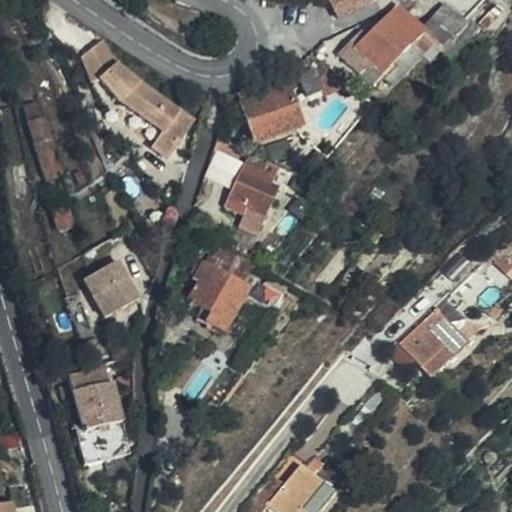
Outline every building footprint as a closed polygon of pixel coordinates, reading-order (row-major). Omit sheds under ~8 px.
[(367,0),(330,0),(339,19),(368,2),(367,0)] [(452,42),(467,26),(464,22),(484,0),(438,0),(445,6),(422,32),(398,10),(368,38),(362,33),(338,58),(369,90),(383,78),(392,86),(421,57),(429,63),(442,52),(439,49),(448,40),(452,42)] [(121,105),(140,118),(163,133),(155,144),(151,150),(167,159),(178,143),(193,121),(142,85),(119,67),(115,62),(103,44),(81,60),(91,85),(100,83),(103,86),(113,99),(121,105)] [(346,80),(333,72),(316,80),(312,74),(299,80),(308,99),(346,80)] [(282,78),(235,95),(240,107),(287,91),(282,78)] [(300,128),(287,91),(240,107),(241,109),(228,114),(233,127),(246,124),(254,144),(300,128)] [(35,146),(50,142),(48,136),(37,106),(24,110),(35,146)] [(163,133),(140,118),(132,129),(155,144),(163,133)] [(37,158),(54,153),(50,142),(35,146),(34,147),(37,158)] [(61,178),(54,153),(37,158),(45,183),(61,178)] [(241,174),(237,183),(244,186),(240,195),(236,203),(246,209),(264,217),(278,188),(272,185),(274,179),(245,166),(241,174)] [(244,186),(237,183),(233,191),(240,195),(244,186)] [(72,231),(67,209),(52,212),(58,234),(72,231)] [(261,241),(268,230),(259,226),(251,235),(261,241)] [(203,250),(202,247),(202,246),(200,244),(197,242),(194,241),(190,242),(188,244),(188,246),(187,248),(187,249),(188,252),(189,254),(189,255),(190,256),(192,257),(194,258),(196,258),(198,257),(201,254),(202,252),(203,250)] [(224,251),(218,248),(213,256),(210,256),(207,262),(214,267),(224,251)] [(214,267),(207,262),(204,266),(203,266),(198,274),(194,282),(200,286),(189,304),(202,313),(211,317),(205,325),(223,335),(248,292),(243,287),(254,269),(255,267),(247,263),(224,251),(214,267)] [(127,284),(117,266),(84,286),(104,321),(138,302),(127,284)] [(286,290),(271,282),(264,287),(281,297),(286,290)] [(400,345),(423,370),(431,379),(469,344),(439,311),(400,345)] [(198,321),(205,325),(211,317),(202,313),(198,321)] [(232,369),(245,378),(256,361),(243,352),(232,369)] [(218,416),(245,378),(232,369),(224,363),(214,378),(197,403),(192,410),(201,416),(208,409),(218,416)] [(69,384),(83,436),(120,426),(115,405),(111,387),(107,386),(103,371),(91,374),(92,378),(69,384)] [(122,394),(133,391),(131,379),(118,382),(122,394)] [(120,426),(83,436),(90,463),(128,453),(120,426)] [(496,460),(495,456),(492,453),(491,453),(488,453),(486,454),(484,457),(483,459),(484,461),(484,462),(485,464),(486,465),(488,465),(489,465),(492,465),(493,464),(495,462),(496,460)] [(272,511),(321,511),(336,496),(302,467),(267,508),(272,511)]
